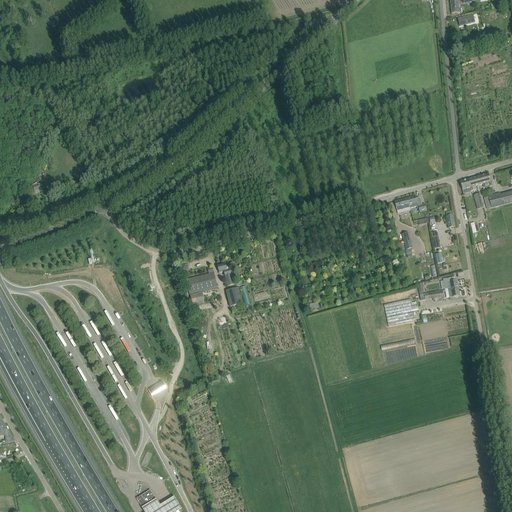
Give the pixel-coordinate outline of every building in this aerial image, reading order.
[(452,14),(459,13),(458,1),(450,2),(452,14)] [(460,27),(475,23),(473,15),(458,19),(460,27)] [(494,30),(483,33),(485,40),(496,37),(494,30)] [(477,177),(469,180),(471,188),(475,187),(479,186),(490,182),(488,174),(477,177)] [(476,190),(475,187),(471,188),(469,180),(460,182),(463,194),(476,190)] [(42,187),(41,183),(33,187),(34,190),(33,190),(34,191),(35,191),(35,192),(43,188),(43,187),(42,187)] [(511,202),(511,193),(500,197),(500,194),(485,198),(488,209),(511,202)] [(478,209),(484,208),(480,194),(474,195),(478,209)] [(419,209),(419,213),(427,211),(425,204),(422,205),(420,199),(419,198),(416,199),(415,196),(407,198),(410,208),(411,208),(417,207),(417,209),(419,209)] [(410,209),(411,208),(410,208),(407,198),(394,202),(398,214),(411,211),(410,209)] [(446,216),(449,228),(454,227),(452,215),(446,216)] [(436,249),(442,247),(438,231),(432,233),(436,249)] [(409,233),(401,235),(406,251),(413,249),(409,233)] [(230,267),(226,268),(225,264),(217,266),(219,273),(224,272),(225,276),(227,287),(235,285),(234,280),(238,279),(236,274),(232,275),(232,274),(234,274),(233,269),(230,270),(230,267)] [(184,281),(185,286),(188,296),(190,296),(193,307),(220,300),(212,268),(208,269),(209,274),(184,281)] [(457,280),(455,281),(455,278),(443,280),(445,290),(448,289),(451,288),(454,288),(454,289),(458,288),(457,280)] [(243,304),(239,288),(226,292),(230,308),(243,304)] [(459,296),(458,288),(454,289),(454,288),(451,288),(448,289),(449,292),(448,292),(449,298),(459,296)] [(421,301),(425,300),(444,297),(443,291),(420,295),(421,301)] [(412,312),(418,311),(417,305),(416,305),(416,302),(411,303),(412,306),(411,306),(410,300),(384,305),(388,327),(414,321),(412,312)] [(443,320),(442,312),(422,316),(424,324),(443,320)] [(207,322),(205,313),(195,316),(197,325),(207,322)] [(91,343),(95,341),(88,329),(84,331),(91,343)] [(56,334),(64,349),(68,347),(60,332),(56,334)] [(103,337),(99,338),(106,351),(109,349),(103,337)] [(82,353),(73,338),(70,340),(79,355),(82,353)] [(83,381),(87,380),(81,366),(77,368),(83,381)] [(155,387),(148,391),(152,397),(158,394),(166,390),(162,383),(155,387)] [(123,388),(119,389),(126,403),(129,401),(123,388)] [(0,416),(0,428),(1,431),(3,431),(8,430),(0,416)] [(137,499),(143,509),(157,501),(150,490),(137,499)] [(161,507),(157,501),(143,509),(144,511),(180,511),(183,510),(176,498),(168,503),(161,507)]
